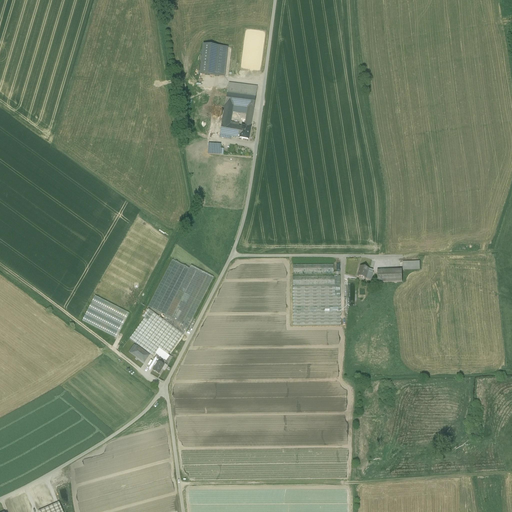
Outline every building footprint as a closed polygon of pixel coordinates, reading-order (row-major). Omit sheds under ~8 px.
[(228,48),(202,45),(199,75),(225,77),(228,48)] [(226,94),(255,97),(257,87),(228,83),(226,94)] [(247,109),(254,109),(255,97),(226,94),(224,106),(233,107),(247,109)] [(232,112),(233,107),(224,106),(221,124),(230,125),(231,122),(232,112)] [(254,109),(247,109),(246,114),(244,127),(250,128),(254,109)] [(241,127),(238,127),(230,125),(221,124),(219,135),(231,137),(239,139),(241,127)] [(244,127),(241,126),(241,127),(239,139),(238,140),(248,142),(251,128),(250,128),(244,127)] [(220,145),(208,144),(208,155),(223,155),(223,149),(220,149),(220,145)] [(172,260),(147,307),(165,316),(189,269),(172,260)] [(419,262),(402,262),(403,270),(420,270),(419,262)] [(292,265),(292,275),(333,274),(333,265),(292,265)] [(191,266),(189,269),(165,316),(162,321),(183,336),(212,277),(191,266)] [(359,267),(357,277),(366,279),(368,272),(369,269),(359,267)] [(402,270),(377,271),(377,283),(402,282),(402,270)] [(292,276),(293,326),(340,326),(340,276),(338,276),(334,276),(292,276)] [(117,338),(129,312),(94,296),(82,322),(117,338)] [(168,355),(183,336),(162,321),(148,310),(143,318),(144,319),(135,331),(158,348),(168,355)] [(129,339),(152,357),(155,353),(157,350),(158,348),(135,331),(129,339)] [(149,356),(136,347),(131,354),(144,363),(149,356)] [(157,350),(155,353),(158,355),(165,360),(166,357),(157,350)] [(158,361),(157,362),(164,366),(165,364),(167,361),(165,360),(158,355),(155,359),(158,361)] [(164,366),(157,362),(152,371),(159,374),(164,366)] [(38,490),(32,492),(35,501),(41,498),(38,490)] [(30,508),(25,495),(21,497),(24,502),(27,509),(30,508)] [(21,497),(12,501),(16,508),(19,507),(18,504),(24,502),(21,497)] [(24,502),(18,504),(19,507),(16,508),(17,511),(18,511),(27,509),(24,502)]
